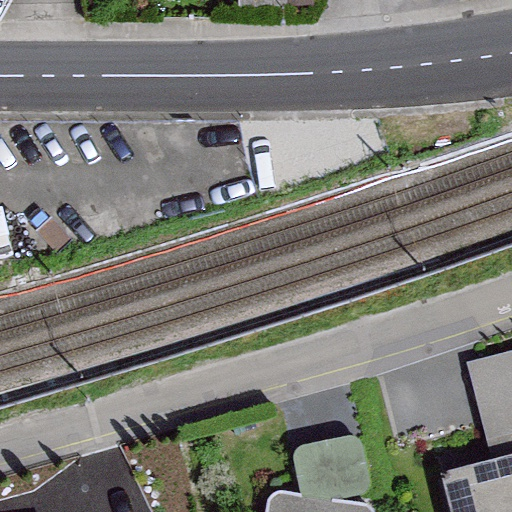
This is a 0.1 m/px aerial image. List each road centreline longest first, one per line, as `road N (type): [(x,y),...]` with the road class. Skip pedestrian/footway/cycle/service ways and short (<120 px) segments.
road 1 (residential): [(0,447),(511,294)]
road 2 (primary): [(0,85),(339,76),(511,53)]
